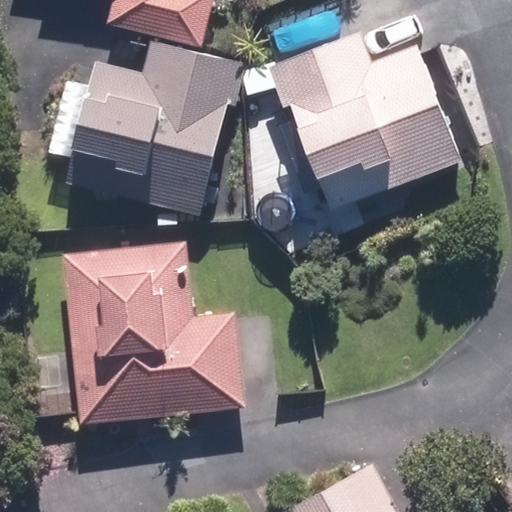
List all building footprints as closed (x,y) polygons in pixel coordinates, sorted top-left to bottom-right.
[(115,0),(109,25),(203,48),(215,0),(115,0)] [(416,48),(373,65),(360,33),(270,69),(290,118),(296,116),(334,212),(461,162),(416,48)] [(153,43),(145,75),(96,64),(67,185),(201,216),(228,103),(238,105),(247,66),(153,43)] [(245,408),(234,312),(195,316),(188,244),(63,257),(81,426),(245,408)] [(400,511),(376,467),(291,511),(400,511)]
